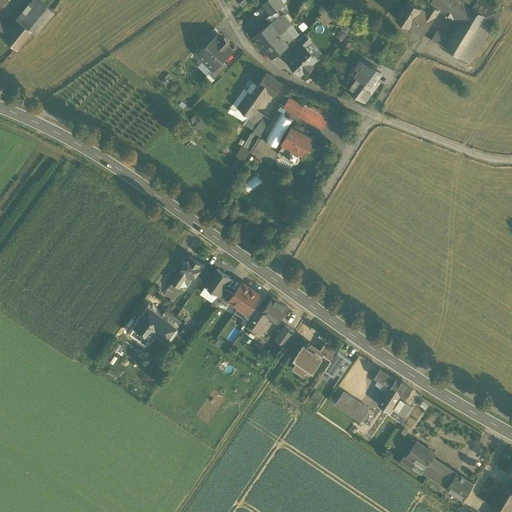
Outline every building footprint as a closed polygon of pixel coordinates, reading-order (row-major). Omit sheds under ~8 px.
[(39,0),(33,0),(17,20),(30,31),(30,32),(34,35),(54,12),(44,4),(39,0)] [(243,0),(239,4),(243,8),(252,0),(251,0),(243,0)] [(267,0),(263,4),(271,14),(276,10),(283,5),(283,4),(280,0),(267,0)] [(407,0),(395,19),(408,27),(421,7),(409,0),(407,0)] [(439,10),(460,23),(470,6),(460,0),(431,0),(430,3),(430,4),(439,9),(439,10)] [(460,0),(470,6),(485,15),(494,21),(502,9),(487,0),(460,0)] [(422,7),(426,10),(430,4),(430,3),(426,1),(422,7)] [(422,7),(421,7),(408,27),(422,35),(439,10),(439,9),(430,4),(426,10),(422,7)] [(280,16),(281,17),(283,15),(288,11),(283,5),(276,10),(280,16)] [(460,23),(449,41),(445,48),(460,57),(485,15),(470,6),(460,23)] [(280,16),(276,10),(271,14),(266,18),(270,24),(271,23),(280,16)] [(288,12),(284,16),(290,23),(294,19),(288,12)] [(291,24),(290,23),(284,16),(283,15),(281,17),(280,16),(271,23),(280,35),(287,29),(286,28),(291,24)] [(494,21),(485,15),(460,57),(469,63),(494,21)] [(23,41),(30,32),(30,31),(17,20),(7,32),(2,39),(16,50),(23,41)] [(263,48),(280,35),(271,23),(270,24),(254,37),(263,48)] [(286,28),(287,29),(294,38),(299,34),(298,34),(291,24),(286,28)] [(204,39),(209,43),(217,35),(219,33),(214,28),(204,39)] [(287,29),(280,35),(287,43),(294,38),(287,29)] [(431,40),(445,48),(449,41),(435,32),(431,40)] [(288,45),(290,47),(302,36),(301,34),(298,34),(299,34),(294,38),(287,43),(288,45)] [(292,46),(298,52),(305,46),(311,41),(304,34),(292,46)] [(212,69),(213,70),(222,61),(232,51),(227,45),(229,43),(224,38),(222,40),(217,35),(209,43),(197,54),(212,69)] [(288,45),(287,43),(280,35),(263,48),(271,58),(288,45)] [(289,62),(300,74),(304,70),(306,73),(313,66),(311,64),(316,59),(305,46),(298,52),(299,53),(289,62)] [(208,73),(215,80),(228,67),(222,61),(213,70),(212,69),(208,73)] [(347,89),(364,102),(379,82),(376,80),(381,73),(378,70),(360,62),(357,67),(361,70),(347,89)] [(266,73),(251,94),(251,95),(260,101),(267,92),(273,96),(282,84),(266,73)] [(254,110),(260,101),(251,95),(251,94),(248,92),(238,108),(249,116),(250,116),(254,110)] [(284,107),(298,115),(303,106),(289,98),(284,107)] [(305,102),(303,106),(298,115),(321,128),(330,112),(320,107),(318,110),(305,102)] [(259,136),(260,137),(270,120),(254,110),(250,116),(249,116),(244,123),(254,130),(253,132),(259,136)] [(260,137),(264,140),(274,123),(270,120),(260,137)] [(283,143),(302,153),(311,137),(292,127),(283,143)] [(251,152),(271,164),(280,149),(264,140),(260,137),(251,152)] [(230,168),(237,171),(249,149),(239,145),(234,155),(236,156),(230,168)] [(243,184),(247,190),(261,182),(257,176),(243,184)] [(191,255),(180,270),(188,275),(194,279),(204,264),(191,255)] [(206,286),(218,295),(223,287),(230,278),(217,269),(206,286)] [(180,287),(188,275),(180,270),(172,282),(180,287)] [(169,289),(177,294),(181,288),(180,287),(172,282),(168,288),(169,289)] [(238,307),(251,289),(243,284),(240,284),(234,294),(229,301),(238,307)] [(200,294),(213,303),(218,295),(206,286),(200,294)] [(211,305),(217,308),(222,301),(228,291),(223,287),(218,295),(213,303),(211,305)] [(173,299),(177,294),(169,289),(166,294),(173,299)] [(258,294),(251,289),(238,307),(247,313),(248,313),(252,307),(259,297),(258,294)] [(222,301),(227,304),(229,301),(234,294),(228,291),(222,301)] [(272,297),(262,311),(262,312),(267,315),(278,323),(288,308),(272,297)] [(149,307),(130,332),(145,343),(155,329),(167,339),(176,327),(162,316),(149,307)] [(245,316),(250,320),(257,310),(252,307),(248,313),(247,313),(245,316)] [(260,324),(267,315),(262,312),(262,311),(260,310),(253,319),(260,324)] [(180,321),(165,311),(162,316),(176,327),(180,321)] [(295,317),(289,326),(295,329),(301,320),(295,317)] [(249,326),(258,332),(262,326),(260,324),(253,319),(249,326)] [(275,340),(285,347),(295,332),(285,325),(275,340)] [(327,341),(324,347),(335,355),(338,352),(339,349),(327,341)] [(308,368),(313,371),(323,356),(324,354),(319,351),(315,349),(313,352),(308,348),(303,345),(294,359),(298,361),(293,369),(303,375),(308,368)] [(335,355),(324,347),(323,347),(319,351),(324,354),(323,356),(331,361),(335,355)] [(336,373),(347,358),(338,352),(335,355),(331,361),(325,371),(334,377),(336,373)] [(351,361),(347,358),(336,373),(341,376),(351,361)] [(378,380),(390,389),(396,380),(380,369),(374,378),(378,380)] [(396,380),(390,389),(400,395),(405,399),(412,389),(396,379),(396,380)] [(375,384),(388,392),(390,389),(378,380),(375,384)] [(333,402),(360,421),(370,408),(343,389),(333,402)] [(394,404),(400,395),(390,389),(388,392),(384,398),(392,403),(394,404)] [(320,396),(315,392),(311,399),(316,402),(320,396)] [(379,405),(387,410),(392,403),(384,398),(379,405)] [(398,415),(404,418),(411,407),(405,403),(398,415)] [(407,456),(415,462),(417,459),(425,465),(426,465),(432,456),(434,453),(430,451),(431,450),(424,445),(423,446),(417,441),(407,456)] [(411,468),(415,462),(407,456),(406,457),(404,456),(399,463),(410,470),(411,468)] [(423,469),(435,477),(444,464),(432,456),(426,465),(425,465),(423,469)] [(415,462),(411,468),(420,473),(423,469),(425,465),(417,459),(415,462)] [(456,472),(444,464),(435,477),(433,480),(446,488),(456,472)] [(446,488),(463,499),(474,484),(456,472),(446,488)] [(495,508),(501,511),(506,511),(511,505),(511,490),(510,490),(502,485),(490,505),(495,508)]
